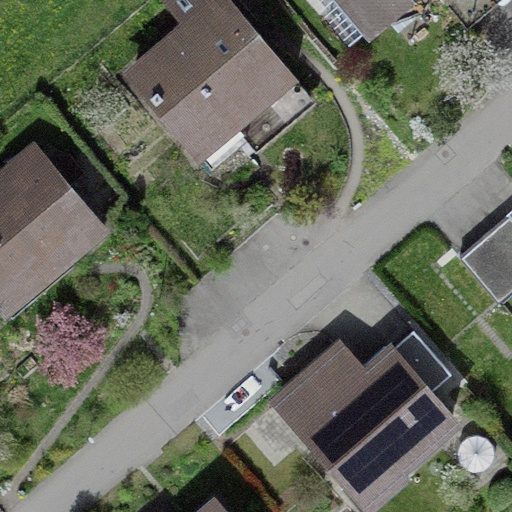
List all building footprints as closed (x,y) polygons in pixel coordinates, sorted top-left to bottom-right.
[(173,44),(132,78),(215,176),(235,159),(214,134),(270,86),(293,81),(224,0),(166,0),(184,21),(166,36),(173,44)] [(318,0),(354,42),(403,0),(318,0)] [(0,301),(62,249),(68,257),(103,228),(35,147),(0,176),(0,301)] [(511,290),(511,218),(508,214),(459,256),(498,302),(511,290)] [(391,352),(365,375),(345,353),(335,361),(340,366),(332,373),(328,368),(284,407),(365,499),(453,421),(391,352)]
